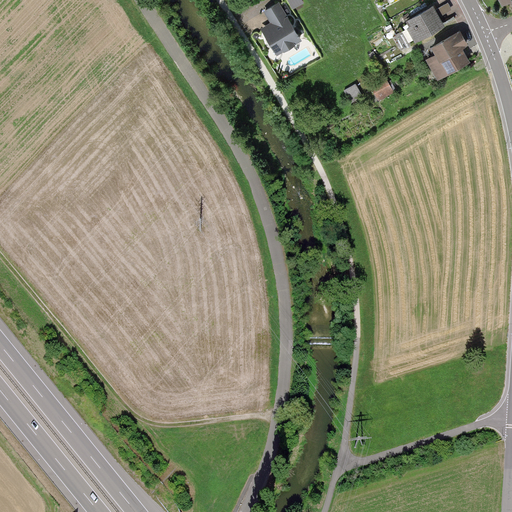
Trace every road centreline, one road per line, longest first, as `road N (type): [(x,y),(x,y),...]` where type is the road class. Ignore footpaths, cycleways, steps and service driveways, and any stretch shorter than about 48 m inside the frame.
road 1 (track): [(336,466),(353,368),(346,250),(315,164),(232,21)]
road 2 (track): [(279,419),(178,425),(135,417),(0,255)]
road 3 (motorway): [(135,511),(0,346)]
road 4 (track): [(336,466),(497,414),(511,416)]
road 5 (motorway): [(0,392),(97,511)]
